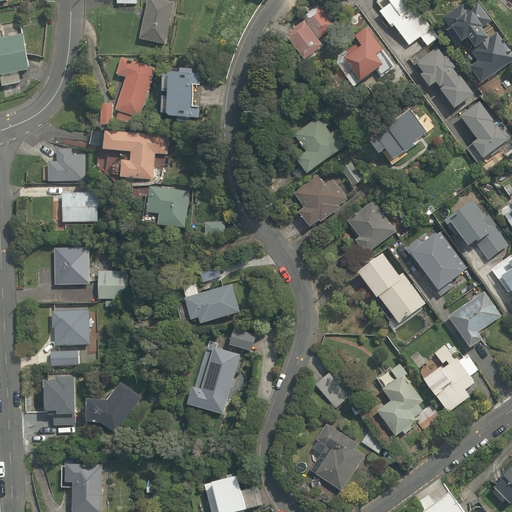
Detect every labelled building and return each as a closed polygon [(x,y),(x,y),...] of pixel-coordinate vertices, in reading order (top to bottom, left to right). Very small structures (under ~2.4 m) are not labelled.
[(149,0),(141,39),(166,45),(176,3),(162,0),(149,0)] [(436,37),(407,0),(388,0),(376,10),(390,27),(393,25),(409,45),(419,38),(425,46),(436,37)] [(511,0),(497,0),(511,12),(511,0)] [(334,28),(314,4),(303,13),(306,16),(298,23),(294,19),(281,30),(304,58),(322,42),(320,39),(334,28)] [(404,74),(364,24),(335,48),(361,80),(378,65),(383,71),(387,67),(397,80),(404,74)] [(486,40),(480,31),(464,41),(467,45),(462,48),(469,59),(465,61),(480,84),(511,62),(511,54),(497,33),(486,40)] [(0,76),(1,76),(3,86),(21,83),(19,73),(31,70),(24,34),(3,38),(2,35),(0,35),(0,76)] [(474,95),(433,42),(409,60),(416,69),(421,66),(425,71),(419,75),(427,86),(435,80),(456,108),(474,95)] [(118,120),(136,126),(139,118),(140,118),(157,69),(123,58),(118,75),(127,78),(116,110),(121,112),(118,120)] [(169,117),(199,118),(201,73),(192,72),(192,69),(180,68),(180,73),(171,73),(171,76),(161,75),(160,113),(169,113),(169,117)] [(511,134),(480,97),(461,114),(480,136),(465,149),(478,163),(511,134)] [(100,125),(113,126),(114,105),(100,105),(100,125)] [(408,107),(407,107),(367,139),(377,152),(384,147),(395,160),(416,143),(414,140),(437,122),(430,112),(419,120),(408,107)] [(296,157),(306,171),(348,141),(326,110),(290,136),(302,153),(296,157)] [(122,177),(154,180),(157,154),(169,155),(171,137),(107,132),(105,149),(132,152),(131,161),(124,161),(122,177)] [(85,148),(57,149),(57,161),(49,161),(49,181),(85,181),(85,148)] [(321,172),(293,192),(304,206),(297,211),(308,226),(317,219),(320,223),(360,193),(342,169),(327,180),(321,172)] [(160,226),(187,229),(191,192),(170,190),(171,188),(164,187),(164,189),(153,188),(152,197),(148,196),(145,222),(160,223),(160,226)] [(107,194),(63,193),(63,222),(97,223),(97,225),(106,225),(106,215),(100,215),(100,206),(107,206),(107,194)] [(398,229),(375,198),(347,220),(358,235),(351,241),(362,256),(398,229)] [(511,199),(496,210),(510,231),(511,229),(511,199)] [(206,223),(207,235),(227,234),(226,221),(206,223)] [(57,285),(90,284),(90,247),(56,248),(57,285)] [(380,250),(354,269),(396,324),(425,302),(401,270),(397,273),(380,250)] [(511,259),(496,271),(511,293),(511,259)] [(201,273),(204,283),(223,277),(220,266),(201,273)] [(100,298),(128,299),(128,272),(101,271),(100,298)] [(200,318),(202,324),(242,313),(234,284),(186,298),(192,320),(200,318)] [(502,314),(486,290),(449,316),(471,346),(482,337),(478,331),(502,314)] [(56,328),(57,346),(92,346),(91,311),(65,311),(65,304),(56,305),(57,311),(54,311),(54,328),(56,328)] [(457,360),(444,341),(433,349),(443,363),(423,377),(447,412),(471,395),(465,387),(475,380),(470,373),(480,367),(469,351),(457,360)] [(189,404),(225,415),(242,355),(215,347),(210,367),(203,365),(197,387),(194,387),(189,404)] [(59,367),(80,367),(81,352),(59,351),(59,367)] [(441,418),(399,364),(376,382),(390,400),(376,411),(396,435),(402,431),(404,434),(417,424),(423,432),(441,418)] [(333,371),(316,384),(334,406),(350,394),(333,371)] [(102,423),(117,434),(143,398),(122,383),(110,401),(90,399),(88,422),(102,423)] [(358,445),(326,425),(318,438),(331,445),(314,472),(344,490),(365,456),(355,450),(358,445)] [(370,431),(363,442),(380,453),(387,442),(370,431)] [(511,500),(511,464),(492,484),(510,502),(511,500)] [(71,466),(71,485),(77,485),(76,511),(107,511),(109,467),(71,466)] [(235,469),(202,477),(210,511),(227,511),(263,503),(257,482),(240,487),(235,469)] [(428,493),(417,501),(424,511),(421,511),(464,511),(450,490),(434,501),(428,493)]
